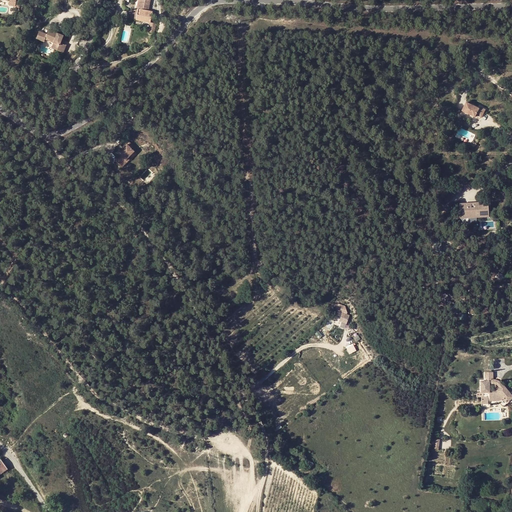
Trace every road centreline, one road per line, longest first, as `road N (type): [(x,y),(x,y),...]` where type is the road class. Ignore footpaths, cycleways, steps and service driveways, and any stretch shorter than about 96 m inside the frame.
road 1 (tertiary): [(0,109),(49,136),(76,128),(217,1),(511,9)]
road 2 (track): [(258,511),(267,449),(256,414),(173,270),(106,191),(70,171),(49,136)]
road 3 (track): [(0,284),(92,393),(159,428),(247,453),(252,484),(245,511)]
road 4 (residential): [(0,86),(26,94),(63,79),(88,49),(96,0)]
